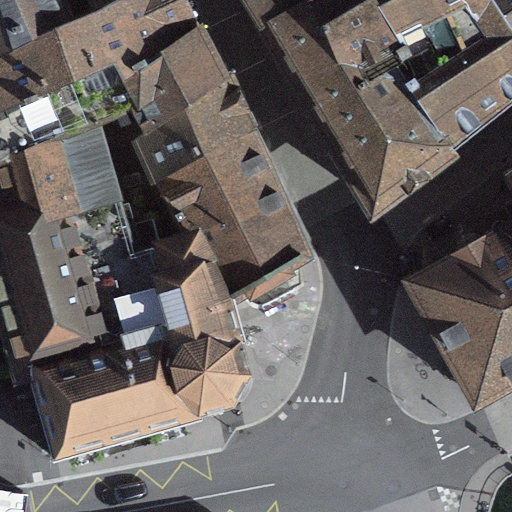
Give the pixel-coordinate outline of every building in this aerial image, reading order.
[(0,0),(0,57),(99,14),(120,0),(0,0)] [(121,80),(196,31),(185,8),(181,0),(120,0),(99,14),(0,57),(0,107),(112,62),(121,80)] [(318,117),(372,207),(446,152),(381,54),(395,47),(383,26),(368,0),(248,0),(249,2),(261,24),(263,29),(264,28),(318,117)] [(368,0),(383,26),(431,0),(368,0)] [(431,0),(383,26),(395,47),(381,54),(446,152),(511,100),(511,29),(493,0),(431,0)] [(511,0),(493,0),(511,29),(511,0)] [(121,80),(136,112),(149,132),(220,80),(216,71),(196,31),(121,80)] [(136,112),(121,80),(112,62),(0,107),(0,159),(80,130),(81,133),(95,128),(136,112)] [(245,135),(242,129),(227,94),(220,80),(149,132),(171,172),(161,180),(164,185),(245,135)] [(80,130),(0,159),(0,178),(5,200),(0,201),(0,301),(20,373),(26,371),(55,473),(200,439),(197,418),(207,415),(231,408),(241,396),(250,383),(244,359),(239,342),(241,342),(232,309),(227,307),(205,267),(189,240),(163,248),(152,208),(121,216),(95,128),(81,133),(80,130)] [(292,262),(299,257),(272,196),(245,135),(164,185),(178,211),(179,215),(173,219),(177,225),(183,222),(192,239),(189,240),(205,267),(227,307),(232,309),(229,299),(291,261),(292,262)] [(511,174),(500,182),(507,193),(510,192),(511,195),(511,174)] [(475,401),(511,380),(511,227),(411,284),(475,401)]
